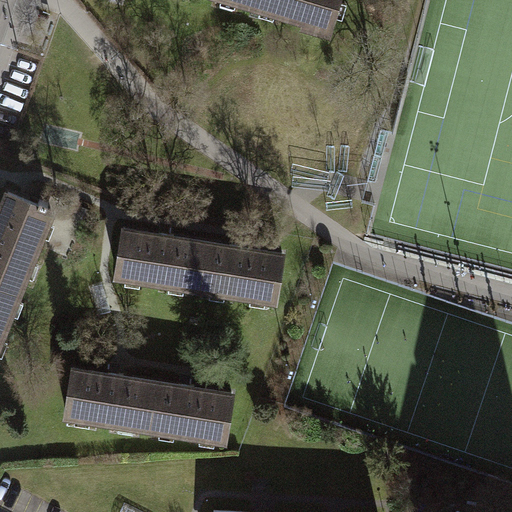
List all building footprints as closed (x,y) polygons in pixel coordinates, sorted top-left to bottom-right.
[(249,0),(249,2),(304,18),(302,23),(328,31),(337,0),(249,0)] [(0,278),(19,286),(50,207),(8,190),(0,211),(0,278)] [(115,273),(196,285),(199,264),(207,265),(210,241),(123,227),(115,273)] [(281,252),(210,241),(207,265),(199,264),(196,285),(274,297),(281,252)] [(0,332),(19,286),(0,278),(0,332)] [(67,412),(145,425),(148,404),(155,405),(159,380),(74,367),(67,412)] [(231,391),(159,380),(155,405),(148,404),(145,425),(224,437),(231,391)]
